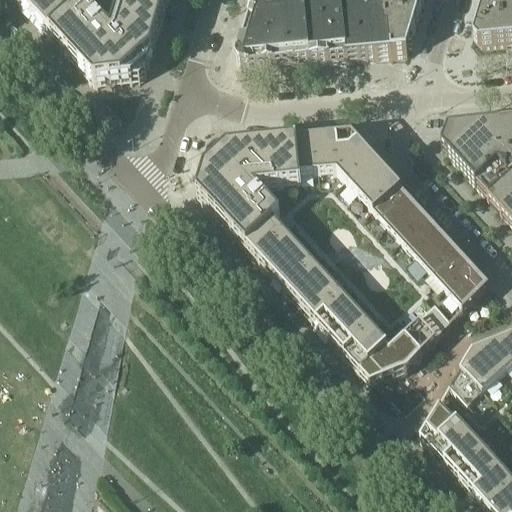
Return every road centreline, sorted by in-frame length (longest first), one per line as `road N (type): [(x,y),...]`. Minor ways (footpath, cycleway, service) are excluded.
road 1 (residential): [(431,511),(150,206)]
road 2 (residential): [(184,96),(270,120),(408,106)]
road 3 (residential): [(511,288),(403,170),(399,140),(408,106)]
road 4 (residential): [(150,206),(0,39)]
